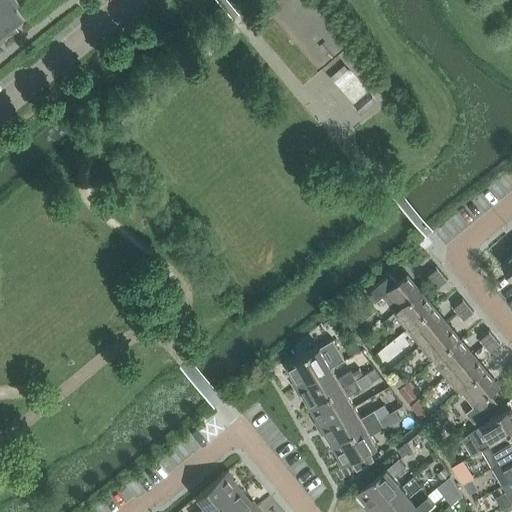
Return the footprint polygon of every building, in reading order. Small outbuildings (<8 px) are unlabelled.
[(0,0),(0,27),(7,36),(14,32),(11,25),(22,16),(16,8),(19,5),(14,0),(0,0)] [(329,72),(349,99),(364,88),(345,61),(329,72)] [(511,276),(511,257),(503,265),(511,276)] [(437,266),(427,274),(433,281),(442,273),(437,266)] [(390,273),(367,292),(375,303),(383,296),(396,312),(420,292),(407,275),(398,283),(390,273)] [(442,273),(433,281),(438,287),(448,279),(442,273)] [(420,292),(396,312),(409,328),(434,308),(420,292)] [(463,298),(454,306),(459,312),(469,304),(463,298)] [(469,304),(459,312),(464,319),(474,311),(469,304)] [(434,308),(409,328),(422,344),(447,323),(434,308)] [(447,323),(422,344),(435,359),(460,339),(447,323)] [(489,330),(480,338),(485,344),(494,336),(489,330)] [(494,336),(485,344),(490,350),(500,343),(494,336)] [(460,339),(435,359),(448,375),(473,355),(460,339)] [(334,341),(287,368),(295,381),(293,383),(297,390),(333,369),(332,368),(346,360),(334,341)] [(361,350),(355,341),(344,347),(350,357),(361,350)] [(473,355),(448,375),(461,391),(486,370),(473,355)] [(333,369),(297,390),(300,396),(303,394),(311,407),(357,381),(352,373),(352,372),(339,380),(333,369)] [(486,370),(461,391),(475,407),(468,413),(476,423),(498,404),(490,395),(500,387),(486,370)] [(365,376),(357,381),(362,389),(373,383),(374,382),(369,374),(368,374),(365,376)] [(399,375),(392,379),(399,389),(405,384),(399,375)] [(357,381),(311,407),(318,420),(316,422),(319,429),(355,408),(349,397),(362,389),(357,381)] [(410,381),(399,389),(410,402),(420,393),(410,381)] [(482,423),(463,439),(472,455),(482,449),(511,432),(511,408),(508,401),(482,423)] [(385,405),(374,411),(379,420),(390,414),(385,405)] [(355,408),(319,429),(323,435),(326,434),(333,447),(379,420),(374,411),(362,418),(355,408)] [(379,420),(333,447),(341,460),(338,461),(342,469),(356,461),(371,452),(378,448),(372,436),(385,429),(379,420)] [(511,432),(482,449),(492,467),(511,456),(511,432)] [(406,444),(398,451),(403,458),(412,450),(406,444)] [(371,452),(356,461),(360,468),(376,460),(371,452)] [(511,456),(492,467),(503,485),(511,479),(511,456)] [(399,459),(358,493),(367,505),(364,507),(368,511),(371,511),(403,486),(395,476),(406,467),(399,459)] [(445,469),(438,475),(444,482),(451,476),(445,469)] [(205,508),(199,511),(216,511),(242,492),(232,479),(233,478),(229,472),(197,498),(205,508)] [(444,482),(438,487),(443,493),(455,483),(451,476),(444,482)] [(511,479),(503,485),(506,492),(511,501),(511,479)] [(403,486),(371,511),(407,511),(428,495),(421,487),(411,496),(403,486)] [(252,511),(258,508),(253,501),(251,503),(242,492),(216,511),(252,511)] [(407,511),(424,511),(423,511),(434,502),(428,495),(407,511)]
